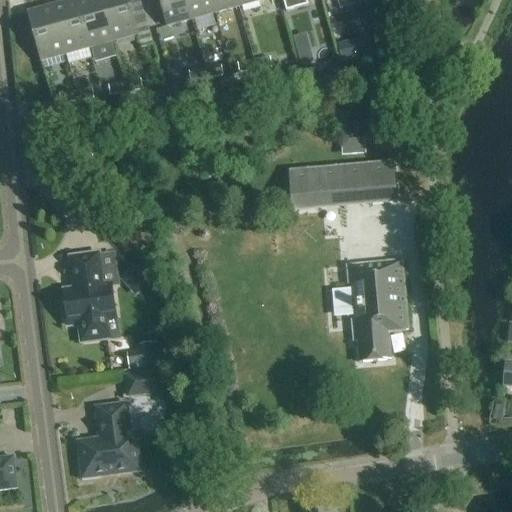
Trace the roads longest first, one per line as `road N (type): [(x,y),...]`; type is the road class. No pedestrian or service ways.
road 1 (residential): [(210,511),(232,500),(443,457),(511,453)]
road 2 (residential): [(57,511),(23,261)]
road 3 (residential): [(23,261),(0,48)]
